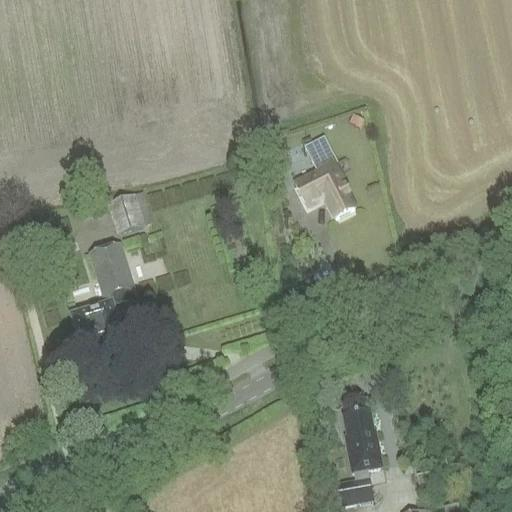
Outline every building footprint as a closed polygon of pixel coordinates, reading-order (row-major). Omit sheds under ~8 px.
[(336,222),(354,213),(347,199),(349,197),(334,168),(337,166),(324,141),(305,151),(318,176),(295,187),(307,211),(325,202),(336,222)] [(136,198),(110,207),(120,237),(146,229),(136,198)] [(112,308),(137,300),(120,248),(90,258),(105,307),(72,317),(86,362),(104,357),(105,361),(126,354),(112,308)] [(227,350),(233,363),(250,356),(244,342),(227,350)] [(369,414),(344,419),(348,441),(346,441),(352,476),(354,476),(355,484),(334,489),(338,511),(339,511),(374,505),(368,473),(383,470),(376,434),(373,435),(369,414)]
